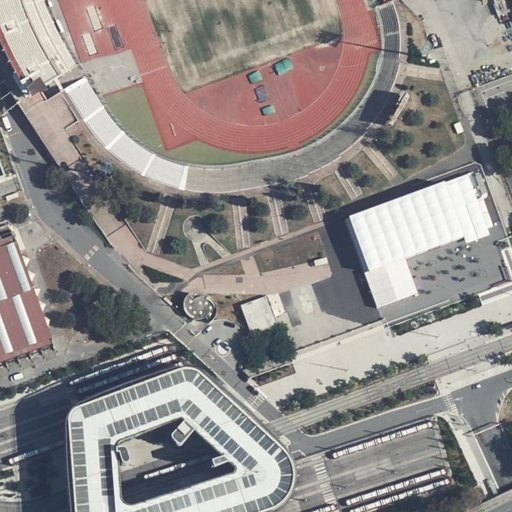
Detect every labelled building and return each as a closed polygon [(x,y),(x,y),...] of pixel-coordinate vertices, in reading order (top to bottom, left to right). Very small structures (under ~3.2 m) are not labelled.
[(0,0),(0,56),(35,107),(61,94),(79,122),(110,153),(136,173),(175,188),(181,191),(230,193),(238,192),(273,186),(278,185),(306,176),(317,173),(336,161),(349,153),(378,124),(395,97),(402,69),(404,60),(404,31),(397,3),(379,8),(386,36),(382,57),(374,92),(356,114),(332,135),(308,152),(272,163),(228,168),(186,167),(152,155),(117,128),(84,79),(66,41),(47,0),(0,0)] [(467,243),(491,235),(469,175),(345,219),(378,308),(418,294),(405,259),(465,238),(467,243)] [(0,232),(8,230),(5,222),(0,223),(0,232)] [(0,377),(58,357),(12,229),(8,230),(0,232),(0,377)] [(201,296),(195,298),(191,293),(187,297),(184,301),(184,306),(186,312),(188,315),(194,319),(199,319),(203,319),(205,317),(209,323),(214,319),(216,313),(216,307),(213,300),(208,297),(201,296)] [(269,295),(242,305),(253,337),(280,327),(269,295)] [(201,377),(194,373),(189,371),(184,371),(178,373),(77,409),(73,412),(71,415),(69,418),(68,425),(74,511),(271,511),(275,511),(278,508),(282,505),(286,501),(289,497),(291,492),(293,485),(294,478),(293,470),(291,465),(288,458),(286,456),(284,453),(282,451),(201,377)]
